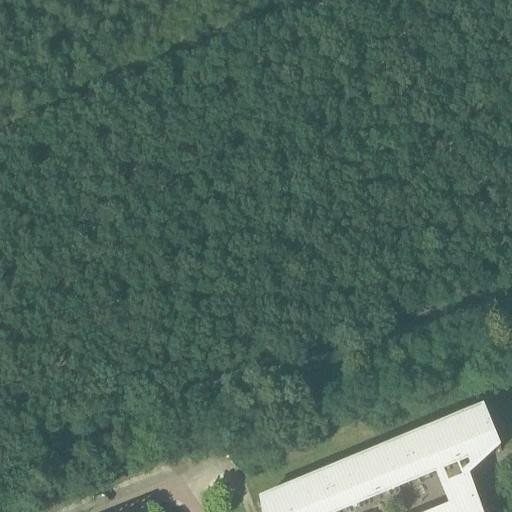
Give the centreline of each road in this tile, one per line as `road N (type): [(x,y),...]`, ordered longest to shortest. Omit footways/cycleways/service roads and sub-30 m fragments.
road 1 (track): [(0,482),(219,393),(385,354),(511,313)]
road 2 (track): [(340,0),(0,133)]
